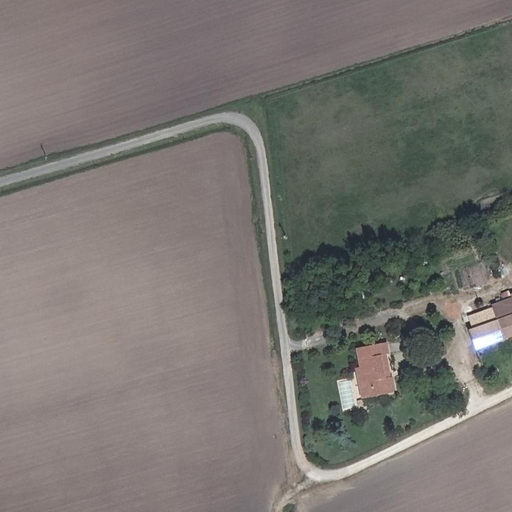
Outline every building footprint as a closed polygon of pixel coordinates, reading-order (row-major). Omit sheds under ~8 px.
[(479,253),(446,257),(448,268),(480,264),(479,253)] [(511,293),(508,295),(509,299),(511,306),(511,315),(496,321),(491,309),(466,318),(470,329),(465,331),(472,350),(511,336),(511,293)] [(491,306),(491,309),(496,321),(511,315),(511,306),(509,299),(491,306)] [(376,354),(383,353),(386,352),(383,342),(352,350),(357,368),(361,384),(356,385),(360,399),(392,391),(388,376),(382,378),(376,354)] [(382,378),(388,376),(383,353),(376,354),(382,378)] [(361,384),(357,368),(352,370),(356,385),(361,384)]
